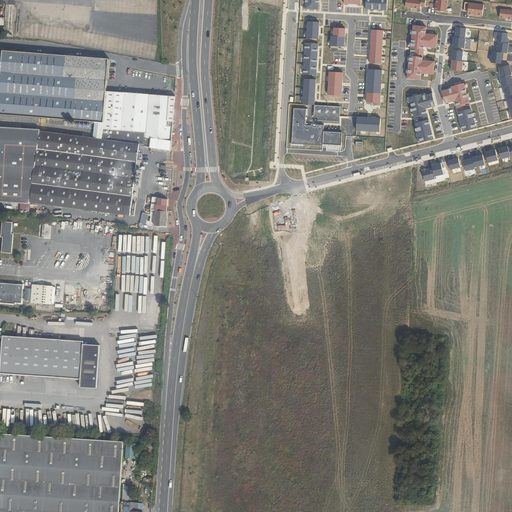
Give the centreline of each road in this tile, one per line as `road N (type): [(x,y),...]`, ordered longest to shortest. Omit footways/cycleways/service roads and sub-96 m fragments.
road 1 (residential): [(313,179),(299,511)]
road 2 (primary): [(200,224),(171,390),(163,511)]
road 3 (primary): [(169,511),(183,351),(214,227)]
road 4 (primary): [(219,189),(204,64),(208,0)]
road 5 (primary): [(196,0),(191,72),(201,189)]
road 6 (residential): [(291,14),(281,187)]
road 7 (residential): [(313,179),(450,144)]
road 8 (residential): [(444,19),(436,90),(450,144)]
